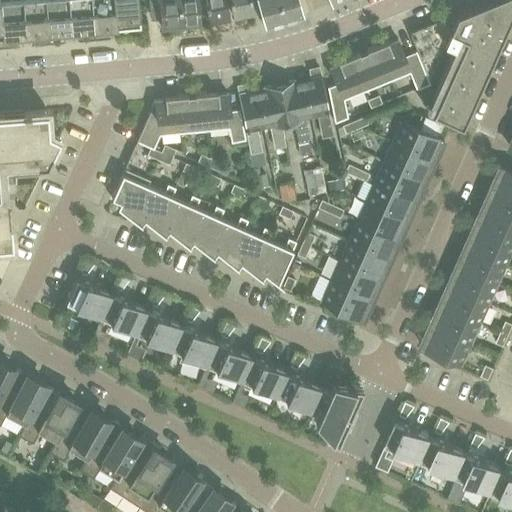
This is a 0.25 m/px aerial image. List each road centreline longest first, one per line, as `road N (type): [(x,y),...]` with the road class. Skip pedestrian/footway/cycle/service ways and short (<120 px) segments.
road 1 (residential): [(292,511),(185,435),(18,335),(18,315),(57,230)]
road 2 (residential): [(379,373),(57,230)]
road 3 (residential): [(379,373),(511,73)]
road 4 (residential): [(413,0),(271,52),(110,70)]
road 5 (residential): [(57,230),(111,104),(110,70)]
road 6 (residential): [(511,433),(379,373)]
